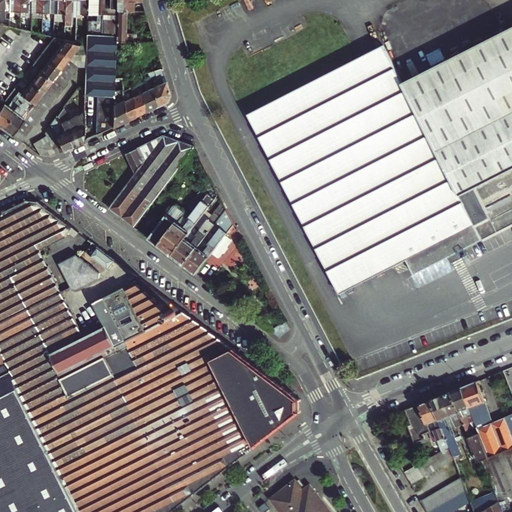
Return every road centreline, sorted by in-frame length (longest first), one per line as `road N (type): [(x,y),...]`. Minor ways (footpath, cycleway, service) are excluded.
road 1 (tertiary): [(45,175),(275,348)]
road 2 (tertiary): [(303,330),(192,105)]
road 3 (residential): [(346,412),(511,343)]
road 4 (residential): [(192,105),(45,175)]
road 5 (tertiary): [(213,511),(328,425)]
